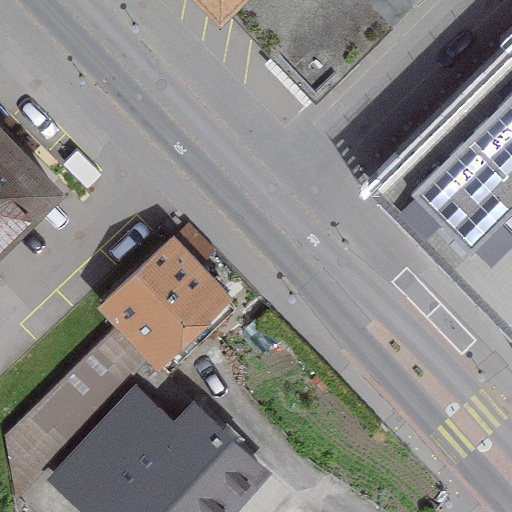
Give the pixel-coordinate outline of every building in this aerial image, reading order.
[(423,0),(197,0),(230,34),(236,27),(314,107),(423,0)] [(511,73),(387,197),(511,323),(511,73)] [(0,277),(82,198),(0,112),(0,277)] [(240,304),(180,240),(103,311),(163,376),(240,304)] [(178,427),(137,392),(54,487),(82,511),(239,511),(272,476),(195,408),(178,427)]
